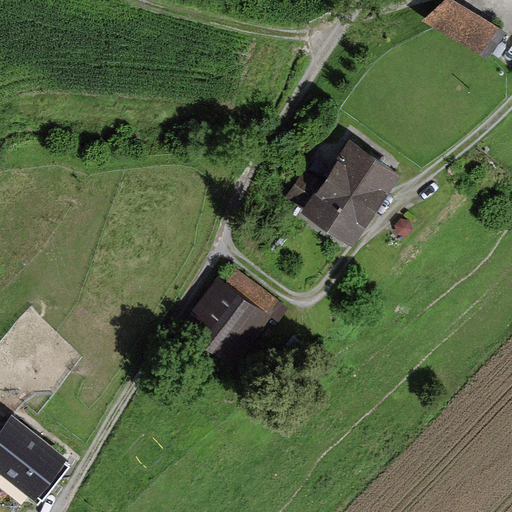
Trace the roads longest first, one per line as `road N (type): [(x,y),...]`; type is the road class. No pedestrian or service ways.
road 1 (track): [(63,511),(221,248),(327,43)]
road 2 (track): [(221,248),(297,299),(311,296),(511,105)]
road 3 (track): [(147,0),(200,19),(327,43)]
